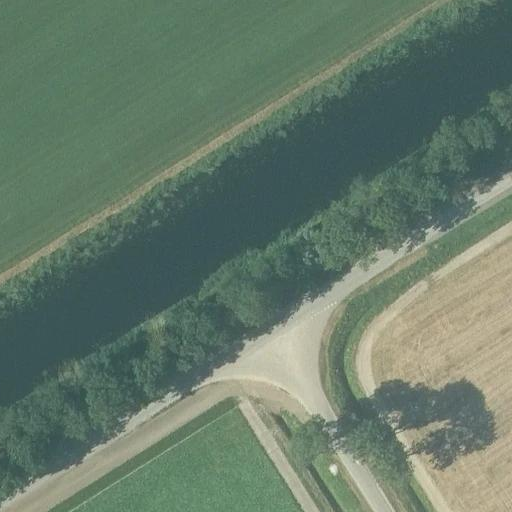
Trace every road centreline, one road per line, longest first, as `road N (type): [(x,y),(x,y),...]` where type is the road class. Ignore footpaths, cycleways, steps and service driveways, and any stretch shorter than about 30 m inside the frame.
road 1 (unclassified): [(0,501),(268,330)]
road 2 (unclassified): [(268,330),(511,177)]
road 3 (unclassified): [(383,511),(268,330)]
